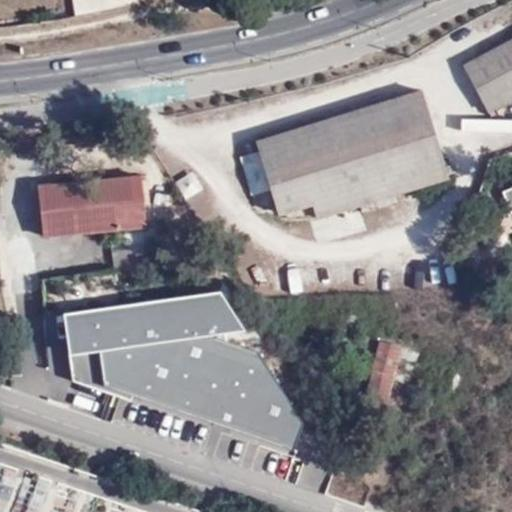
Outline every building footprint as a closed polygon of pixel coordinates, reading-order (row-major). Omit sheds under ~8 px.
[(487,110),(511,97),(511,41),(464,66),(487,110)] [(446,178),(419,92),(257,143),(280,214),(284,212),(289,227),(446,178)] [(44,238),(145,227),(140,177),(39,187),(44,238)] [(511,188),(501,193),(509,211),(511,210),(511,188)] [(216,295),(64,318),(70,355),(95,350),(100,384),(290,449),(300,422),(253,353),(223,345),(216,295)] [(387,419),(403,349),(378,343),(362,413),(387,419)] [(412,425),(419,395),(406,391),(399,422),(412,425)]
